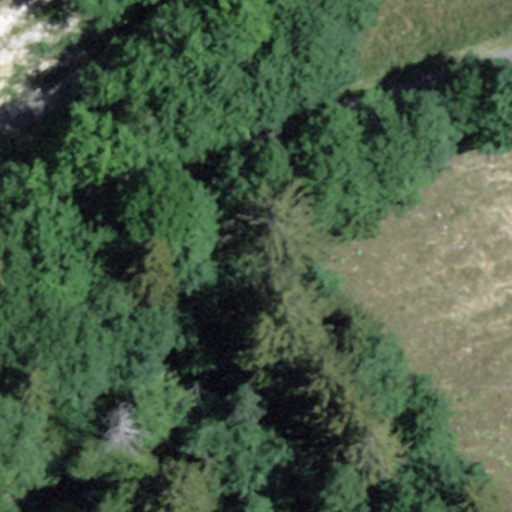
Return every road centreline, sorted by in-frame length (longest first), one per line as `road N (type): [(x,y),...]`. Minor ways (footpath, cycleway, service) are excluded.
road 1 (track): [(511,74),(355,104),(136,202),(0,237)]
road 2 (track): [(0,110),(163,0)]
